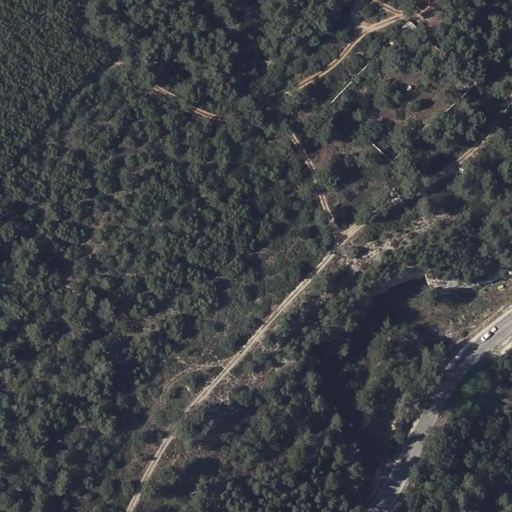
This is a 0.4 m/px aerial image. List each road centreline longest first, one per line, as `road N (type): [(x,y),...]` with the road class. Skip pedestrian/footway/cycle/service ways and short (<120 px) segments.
road 1 (track): [(135,511),(199,402),(343,244),(388,204),(476,157),(511,107)]
road 2 (track): [(343,244),(329,192),(285,114),(286,96),(332,68),(384,19),(445,0)]
road 3 (secondary): [(511,320),(453,373),(377,511)]
